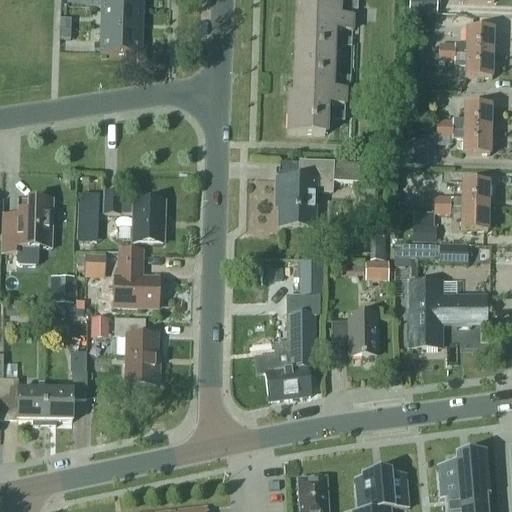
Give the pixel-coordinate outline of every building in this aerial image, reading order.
[(142,0),(101,0),(101,10),(142,11),(142,0)] [(300,47),(300,61),(331,62),(333,32),(350,33),(351,19),(338,18),(338,0),(306,0),(307,1),(301,1),(301,24),(296,23),(295,46),(300,47)] [(409,0),(408,16),(437,17),(437,0),(409,0)] [(346,3),(346,11),(356,12),(357,4),(346,3)] [(142,11),(101,10),(100,33),(142,34),(142,11)] [(72,21),(61,21),(60,31),(72,32),(72,21)] [(60,42),(71,42),(72,32),(60,31),(60,42)] [(492,57),(493,33),(466,32),(465,47),(439,46),(438,56),(492,57)] [(141,58),(142,34),(100,33),(99,57),(141,58)] [(341,48),(350,49),(351,40),(341,40),(341,48)] [(492,57),(438,56),(438,65),(454,65),(454,68),(465,69),(464,81),(491,81),(492,57)] [(330,93),(331,62),(300,61),(299,76),(294,76),(294,98),(288,98),(287,121),(293,121),(293,136),(324,137),(325,107),(343,107),(343,93),(330,93)] [(349,78),(339,78),(339,86),(349,86),(349,78)] [(452,122),(452,124),(436,123),(436,132),(452,132),(463,133),(490,133),(490,109),(464,109),(463,122),(452,122)] [(333,122),(344,123),(344,115),(334,114),(333,122)] [(463,133),(452,132),(436,132),(436,141),(463,142),(462,157),(489,158),(490,133),(463,133)] [(402,169),(427,169),(428,145),(402,144),(402,169)] [(332,196),(332,190),(333,165),(299,164),(299,182),(277,182),(277,198),(280,198),(279,225),(313,226),(314,195),(332,196)] [(374,170),(359,169),(359,167),(335,166),(334,184),(355,186),(354,210),(372,211),(374,170)] [(461,200),(450,200),(434,199),(434,208),(487,210),(488,186),(461,185),(461,200)] [(101,243),(101,195),(80,195),(80,243),(101,243)] [(120,196),(104,195),(103,217),(133,218),(132,246),(162,247),(163,205),(120,203),(120,196)] [(18,269),(35,269),(38,266),(38,251),(51,252),(52,203),(18,202),(17,218),(3,217),(2,256),(17,257),(16,266),(18,269)] [(487,234),(487,210),(434,208),(434,217),(460,218),(460,234),(487,234)] [(434,231),(412,230),(412,244),(434,245),(434,231)] [(368,263),(384,264),(384,239),(369,239),(368,263)] [(399,262),(434,262),(435,249),(399,249),(399,262)] [(450,264),(451,249),(439,249),(438,264),(450,264)] [(141,255),(119,254),(118,281),(115,280),(114,310),(156,312),(157,282),(140,281),(141,255)] [(84,270),(104,270),(105,258),(85,258),(84,270)] [(321,299),(321,265),(298,265),(298,273),(293,273),(293,281),(297,281),(297,299),(321,299)] [(364,283),(388,284),(388,265),(365,265),(364,283)] [(409,350),(408,350),(408,351),(440,351),(440,350),(439,350),(439,326),(456,326),(456,331),(457,331),(457,329),(469,329),(469,331),(470,331),(470,326),(483,326),(483,327),(484,327),(484,300),(483,300),(483,302),(439,302),(439,287),(440,287),(440,286),(408,286),(408,287),(409,287),(409,350)] [(59,295),(58,305),(72,305),(73,295),(59,295)] [(287,316),(286,316),(287,345),(272,346),(273,359),(255,361),(257,377),(264,376),(268,405),(310,400),(306,369),(314,369),(314,318),(318,318),(318,300),(286,300),(287,316)] [(18,307),(6,307),(6,317),(18,317),(18,307)] [(375,317),(349,318),(349,359),(376,359),(375,317)] [(107,333),(107,321),(91,321),(91,333),(107,333)] [(156,370),(157,340),(145,340),(146,323),(115,322),(114,339),(126,340),(125,387),(159,388),(159,370),(156,370)] [(71,394),(44,393),(44,429),(56,429),(56,424),(72,425),(72,403),(86,403),(86,376),(72,376),(71,394)] [(32,429),(44,429),(44,393),(44,385),(37,385),(37,393),(17,393),(17,383),(3,382),(2,424),(17,424),(32,424),(32,429)] [(458,472),(439,474),(442,503),(451,502),(451,511),(486,511),(486,499),(490,499),(487,462),(457,465),(458,472)] [(363,511),(399,511),(415,510),(411,479),(397,481),(396,476),(367,479),(367,484),(361,485),(363,511)] [(320,482),(320,480),(298,481),(299,511),(326,511),(324,482),(320,482)]
